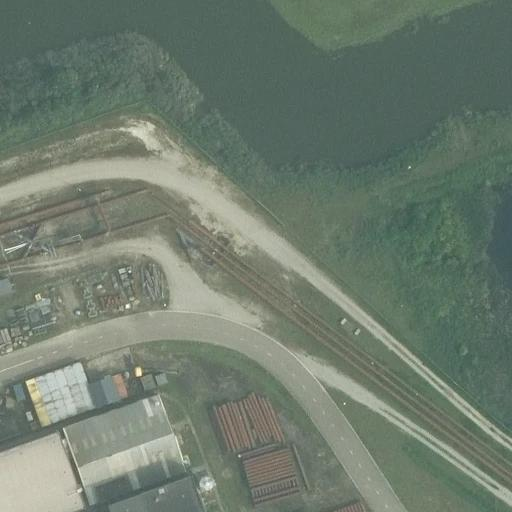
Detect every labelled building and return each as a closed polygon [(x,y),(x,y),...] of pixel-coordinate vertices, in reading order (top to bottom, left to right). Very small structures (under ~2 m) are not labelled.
[(184,472),(157,396),(61,430),(65,440),(71,457),(88,506),(154,483),(174,476),(184,472)] [(214,455),(255,446),(244,400),(204,409),(214,455)] [(56,431),(0,451),(0,511),(72,511),(83,508),(65,459),(71,457),(65,440),(59,442),(56,431)] [(290,447),(244,458),(256,506),(301,495),(290,447)] [(200,511),(188,477),(176,481),(174,476),(154,483),(155,488),(105,506),(106,511),(200,511)]
